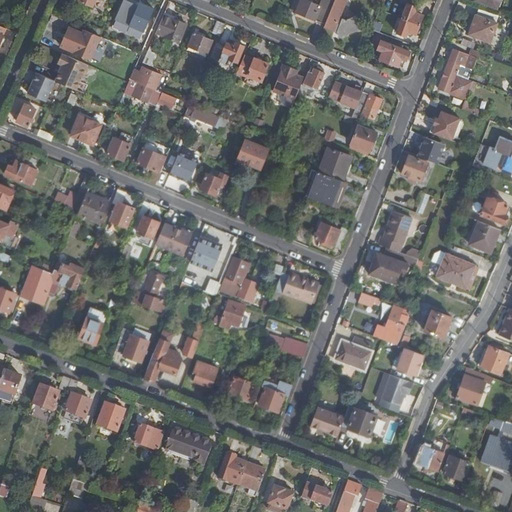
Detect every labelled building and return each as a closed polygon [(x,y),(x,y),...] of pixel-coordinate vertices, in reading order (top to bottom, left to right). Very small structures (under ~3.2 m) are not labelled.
[(128,0),(124,0),(113,25),(142,38),(155,8),(140,2),(139,5),(128,0)] [(326,22),(331,9),(310,0),(302,0),(297,10),(326,22)] [(346,0),(335,0),(331,9),(326,22),(325,25),(339,30),(340,36),(362,27),(357,15),(347,18),(340,15),(346,0)] [(420,0),(419,0),(404,0),(404,1),(408,3),(403,18),(420,25),(424,15),(416,12),(420,0)] [(500,16),(479,8),(470,34),(489,41),(500,16)] [(187,23),(164,14),(156,32),(179,41),(187,23)] [(420,25),(403,18),(398,32),(394,31),(395,29),(375,22),(372,29),(398,39),(401,34),(406,36),(409,31),(417,33),(420,25)] [(226,23),(218,19),(213,32),(220,35),(226,23)] [(85,29),(71,23),(62,46),(87,57),(95,39),(83,33),(85,29)] [(6,35),(8,29),(0,25),(0,45),(5,35),(6,35)] [(396,45),(398,39),(372,29),(368,39),(380,44),(382,39),(396,45)] [(206,53),(212,39),(194,31),(189,45),(206,53)] [(463,38),(460,44),(473,49),(476,43),(463,38)] [(389,61),(396,45),(382,39),(380,44),(378,49),(383,51),(380,58),(389,61)] [(238,62),(245,45),(236,42),(234,45),(227,41),(224,46),(218,44),(212,57),(228,64),(231,59),(238,62)] [(411,50),(396,45),(389,61),(398,65),(401,58),(407,60),(411,50)] [(470,78),(478,56),(455,48),(439,87),(467,98),(474,80),(470,78)] [(154,54),(148,51),(143,61),(150,65),(154,54)] [(87,64),(62,53),(58,62),(63,64),(56,81),(73,88),(76,90),(82,76),(85,75),(88,70),(87,66),(87,64)] [(255,58),(244,54),(237,71),(247,75),(248,75),(262,80),(269,63),(255,57),(255,58)] [(292,107),(305,76),(300,74),(291,70),(292,66),(285,63),(274,89),(283,93),(282,103),(292,107)] [(323,71),(324,68),(318,65),(316,69),(314,68),(313,72),(309,70),(304,82),(318,88),(325,72),(323,71)] [(136,77),(135,80),(146,85),(154,88),(160,74),(143,66),(139,78),(136,77)] [(301,69),(292,66),(291,70),(300,74),(301,69)] [(55,80),(37,73),(32,84),(35,85),(31,94),(45,101),(55,80)] [(135,80),(130,78),(130,80),(129,82),(125,92),(148,102),(153,90),(154,88),(146,85),(135,80)] [(342,84),(334,81),(328,96),(356,107),(363,91),(364,89),(356,86),(355,88),(342,83),(342,84)] [(162,92),(156,89),(150,102),(156,105),(162,92)] [(356,107),(354,112),(374,120),(383,99),(363,91),(356,107)] [(70,92),(67,101),(74,103),(77,95),(70,92)] [(466,100),(463,109),(480,116),(484,106),(466,100)] [(27,126),(36,109),(25,103),(16,120),(27,126)] [(216,125),(220,115),(218,114),(190,103),(186,112),(216,125)] [(423,129),(427,130),(435,108),(432,107),(423,129)] [(464,119),(435,108),(427,130),(455,141),(464,119)] [(93,144),(101,123),(80,114),(72,134),(93,144)] [(375,139),(377,132),(358,125),(350,143),(372,152),(376,139),(375,139)] [(40,130),(38,136),(51,141),(53,135),(40,130)] [(123,159),(130,143),(115,136),(107,153),(123,159)] [(419,155),(438,163),(446,143),(426,136),(419,155)] [(511,138),(504,136),(500,147),(494,146),(488,162),(499,167),(501,163),(507,165),(506,170),(511,172),(511,138)] [(260,169),(268,149),(245,140),(237,159),(260,169)] [(149,181),(156,184),(167,157),(144,146),(137,162),(154,169),(149,181)] [(177,155),(183,158),(186,152),(172,146),(167,157),(156,184),(162,187),(177,155)] [(319,171),(343,180),(352,156),(329,147),(319,171)] [(403,172),(417,178),(421,179),(428,162),(410,155),(403,172)] [(13,167),(17,160),(12,158),(8,165),(13,167)] [(32,167),(17,160),(13,167),(8,165),(4,174),(29,186),(36,172),(30,170),(32,167)] [(341,191),(345,181),(343,180),(319,171),(309,168),(306,177),(314,181),(308,197),(333,205),(339,190),(341,191)] [(224,186),(226,180),(206,172),(199,188),(215,194),(219,185),(224,186)] [(93,177),(87,174),(75,202),(82,205),(87,194),(88,190),(93,177)] [(421,179),(417,178),(413,184),(423,188),(426,181),(421,179)] [(0,208),(5,211),(14,191),(0,184),(0,208)] [(127,191),(119,187),(112,203),(117,205),(111,220),(126,227),(135,208),(123,203),(127,191)] [(53,201),(71,207),(75,195),(58,189),(53,201)] [(110,199),(88,190),(87,194),(109,202),(110,199)] [(422,215),(430,195),(422,192),(415,212),(422,215)] [(82,205),(78,214),(100,223),(109,202),(87,194),(82,205)] [(506,213),(509,205),(488,196),(488,197),(479,194),(474,208),(482,212),(481,214),(505,224),(508,214),(506,213)] [(383,235),(380,243),(388,246),(399,250),(402,242),(403,242),(413,217),(394,210),(385,235),(383,235)] [(153,239),(160,222),(145,215),(138,232),(153,239)] [(18,223),(10,220),(8,224),(0,220),(0,240),(2,241),(6,233),(13,236),(18,223)] [(491,252),(500,228),(479,220),(469,243),(491,252)] [(80,224),(75,222),(69,234),(76,237),(80,224)] [(343,249),(350,231),(340,227),(340,229),(322,222),(315,239),(343,249)] [(165,223),(155,246),(182,257),(192,235),(165,223)] [(194,252),(191,260),(209,267),(213,259),(205,256),(211,243),(209,242),(212,236),(205,233),(202,239),(201,238),(198,242),(201,243),(197,252),(194,252)] [(409,265),(415,266),(419,258),(399,250),(388,246),(385,254),(377,251),(369,272),(401,285),(409,265)] [(52,274),(78,284),(85,269),(71,263),(70,267),(65,265),(71,250),(63,247),(52,274)] [(124,249),(118,261),(124,264),(131,251),(124,249)] [(0,258),(8,262),(10,256),(0,251),(0,258)] [(466,286),(475,264),(446,253),(437,275),(466,286)] [(221,291),(228,294),(230,288),(239,291),(237,297),(252,303),(255,296),(256,291),(259,284),(245,279),(252,263),(234,257),(221,291)] [(282,274),(284,266),(277,264),(274,273),(281,275),(282,274)] [(31,266),(21,295),(43,304),(47,292),(54,295),(60,283),(77,289),(78,284),(52,274),(31,266)] [(290,273),(289,276),(306,282),(307,280),(290,273)] [(288,277),(282,274),(281,275),(275,292),(278,294),(311,306),(319,285),(307,280),(306,282),(289,276),(288,277)] [(146,290),(156,294),(162,280),(152,276),(146,290)] [(209,278),(204,290),(215,295),(220,282),(209,278)] [(0,307),(9,311),(15,292),(0,286),(0,307)] [(230,288),(228,294),(237,297),(239,291),(230,288)] [(137,290),(132,302),(138,304),(142,292),(137,290)] [(145,293),(142,292),(138,304),(157,310),(162,312),(166,299),(155,296),(145,293)] [(360,293),(358,302),(385,309),(387,300),(360,293)] [(237,326),(244,306),(227,300),(221,318),(216,316),(213,323),(229,328),(230,324),(237,326)] [(264,302),(261,310),(265,312),(269,303),(264,302)] [(378,324),(374,335),(382,339),(398,344),(409,315),(402,313),(403,309),(393,305),(388,321),(386,327),(381,325),(378,324)] [(96,343),(107,313),(90,307),(79,337),(96,343)] [(445,337),(453,316),(432,309),(425,329),(445,337)] [(511,340),(511,309),(509,309),(498,335),(511,340)] [(162,330),(144,379),(154,382),(160,368),(175,374),(182,358),(179,352),(166,347),(168,341),(162,339),(163,336),(165,337),(167,332),(162,330)] [(122,331),(116,350),(124,353),(123,356),(141,361),(149,340),(122,331)] [(258,336),(256,342),(275,349),(302,356),(307,343),(286,336),(284,339),(268,334),(267,338),(258,336)] [(183,353),(193,356),(199,340),(189,336),(183,353)] [(356,336),(353,344),(371,351),(374,343),(356,336)] [(371,351),(353,344),(342,340),(335,359),(365,371),(373,352),(371,351)] [(416,375),(424,354),(405,346),(397,368),(416,375)] [(501,374),(509,354),(490,346),(481,366),(501,374)] [(211,387),(218,368),(198,360),(193,373),(197,375),(194,381),(211,387)] [(511,385),(460,365),(454,375),(464,376),(456,396),(470,402),(476,389),(482,392),(481,395),(511,406),(511,385)] [(22,377),(5,371),(1,383),(0,385),(0,411),(10,414),(13,405),(22,377)] [(409,394),(413,382),(390,374),(381,398),(400,405),(405,392),(409,394)] [(247,400),(254,382),(234,375),(227,393),(247,400)] [(72,379),(65,377),(61,390),(68,392),(72,379)] [(72,379),(68,392),(68,394),(74,396),(68,412),(87,419),(93,402),(76,395),(81,383),(72,379)] [(263,381),(262,385),(265,387),(259,404),(278,411),(284,394),(288,396),(291,386),(278,381),(276,385),(263,381)] [(60,392),(42,386),(35,404),(54,411),(60,392)] [(213,388),(207,402),(214,405),(219,390),(213,388)] [(120,433),(127,411),(107,405),(100,427),(120,433)] [(311,425),(337,435),(345,416),(318,406),(311,425)] [(370,434),(377,416),(356,408),(348,427),(370,434)] [(53,438),(60,417),(47,413),(40,434),(53,438)] [(384,443),(392,445),(397,422),(389,420),(384,443)] [(165,433),(143,426),(136,444),(157,452),(165,433)] [(215,443),(175,428),(166,451),(206,466),(215,443)] [(511,467),(511,447),(498,442),(499,438),(492,435),(482,462),(498,467),(499,463),(511,467)] [(424,444),(417,462),(437,470),(439,468),(441,469),(451,445),(435,439),(432,447),(424,444)] [(239,485),(247,462),(237,459),(238,456),(229,453),(219,478),(239,485)] [(464,480),(471,463),(452,456),(445,472),(464,480)] [(267,470),(247,462),(239,485),(258,493),(267,470)] [(134,463),(128,466),(132,476),(139,472),(134,463)] [(89,468),(79,465),(74,480),(84,483),(89,468)] [(42,469),(37,485),(44,486),(45,481),(47,482),(51,472),(42,469)] [(84,483),(74,480),(68,495),(86,501),(91,486),(84,483)] [(363,487),(349,481),(337,511),(354,511),(356,506),(353,505),(356,496),(360,497),(363,487)] [(326,490),(307,483),(302,497),(330,507),(334,493),(326,490)] [(10,488),(3,485),(2,485),(0,492),(0,495),(7,498),(10,488)] [(287,511),(294,494),(276,487),(269,504),(271,504),(269,510),(274,511),(287,511)] [(377,511),(384,494),(369,489),(365,502),(369,503),(365,511),(377,511)] [(494,492),(489,505),(497,508),(502,495),(494,492)] [(29,511),(43,511),(47,502),(33,498),(28,511),(29,511)] [(197,511),(200,504),(192,500),(187,511),(197,511)] [(406,511),(409,504),(402,501),(397,511),(406,511)] [(49,511),(54,511),(57,503),(49,502),(47,511),(49,511)] [(149,511),(152,506),(141,503),(138,509),(147,511),(149,511)]
